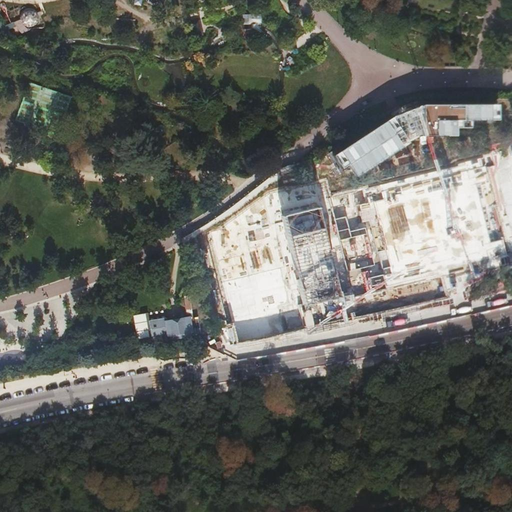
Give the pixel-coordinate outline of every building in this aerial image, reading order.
[(243,15),(243,25),(252,25),(252,23),(261,23),(261,15),(243,15)] [(199,19),(188,22),(192,38),(203,35),(199,19)] [(509,254),(487,164),(295,212),(210,233),(232,322),(282,310),(303,305),(509,254)] [(342,320),(338,301),(304,308),(303,305),(282,310),(283,314),(270,318),(275,336),(342,320)] [(168,336),(169,342),(191,339),(188,320),(168,323),(167,319),(149,322),(152,339),(168,336)]
